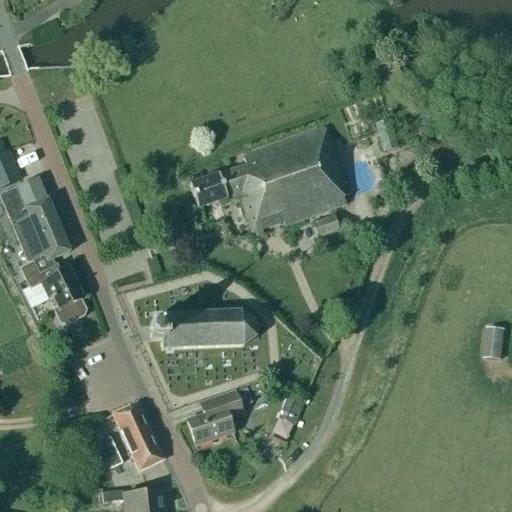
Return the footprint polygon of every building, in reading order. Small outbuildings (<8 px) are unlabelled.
[(197,212),(238,197),(253,239),(345,207),(343,199),(338,187),(339,187),(338,186),(343,185),(324,130),(242,159),(246,168),(188,187),(197,212)] [(0,190),(18,183),(6,153),(0,155),(0,190)] [(37,181),(0,196),(0,201),(27,265),(32,264),(44,258),(47,264),(70,255),(47,202),(46,203),(37,181)] [(329,236),(338,233),(333,219),(314,225),(315,227),(306,230),(313,248),(331,242),(329,236)] [(52,303),(54,302),(58,309),(51,312),(58,326),(65,328),(84,319),(86,313),(81,302),(67,272),(65,273),(61,266),(43,275),(38,277),(32,264),(27,265),(18,270),(29,292),(41,287),(48,302),(51,301),(52,303)] [(240,314),(162,317),(159,317),(159,327),(149,327),(150,343),(160,343),(161,353),(163,353),(163,352),(243,349),(255,340),(254,323),(240,314)] [(484,360),(501,362),(505,333),(487,331),(484,360)] [(40,343),(32,347),(35,354),(43,349),(40,343)] [(252,404),(246,389),(234,394),(199,406),(203,418),(186,423),(195,449),(232,436),(228,423),(242,418),(239,409),(252,404)] [(304,403),(287,396),(277,420),(294,427),(304,403)] [(163,463),(151,437),(136,406),(112,417),(130,455),(123,459),(129,470),(135,466),(139,474),(163,463)] [(110,471),(121,466),(109,440),(98,445),(110,471)] [(122,493),(101,496),(102,506),(122,504),(123,511),(163,511),(162,493),(123,498),(122,493)]
